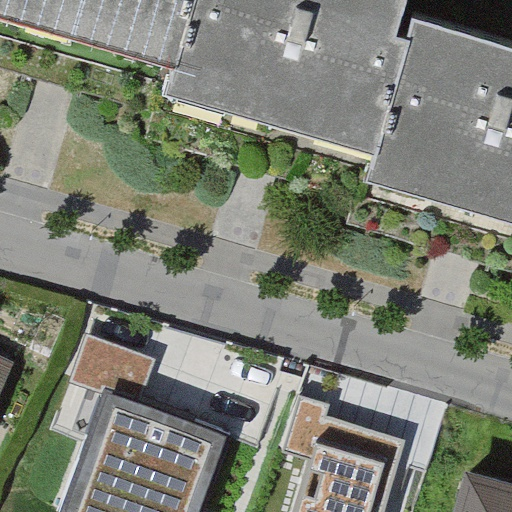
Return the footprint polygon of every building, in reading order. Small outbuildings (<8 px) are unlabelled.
[(376,190),(511,226),(511,43),(430,21),(362,3),(349,0),(0,0),(0,27),(175,74),(170,96),(385,154),(376,190)] [(0,442),(33,369),(0,354),(0,442)] [(198,511),(229,427),(108,383),(60,511),(198,511)] [(326,406),(299,398),(282,454),(309,461),(293,511),(384,511),(405,443),(323,419),(326,406)] [(511,511),(511,473),(482,464),(465,511),(511,511)]
